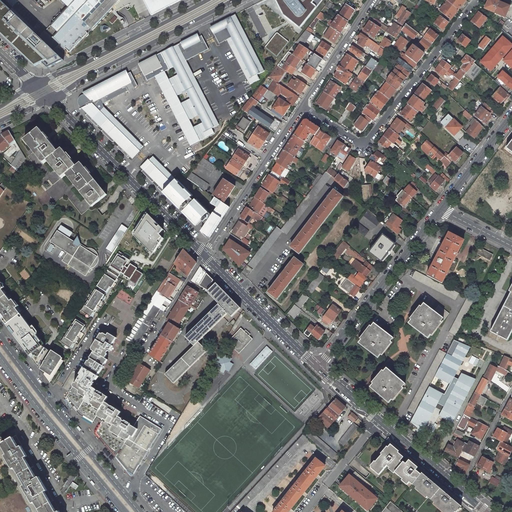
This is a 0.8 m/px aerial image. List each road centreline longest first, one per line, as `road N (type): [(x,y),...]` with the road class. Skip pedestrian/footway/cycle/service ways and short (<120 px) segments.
road 1 (residential): [(204,254),(116,391),(170,423),(137,479)]
road 2 (residential): [(302,104),(363,144),(473,0)]
road 3 (secondary): [(139,511),(0,337)]
road 4 (tertiary): [(49,100),(204,254)]
road 5 (tertiary): [(49,100),(234,0)]
road 6 (residential): [(317,367),(439,208)]
road 7 (secondary): [(0,357),(125,511)]
road 8 (tertiary): [(207,0),(33,85)]
road 9 (residential): [(302,104),(204,254)]
road 10 (tertiary): [(204,254),(317,367)]
road 11 (residential): [(370,0),(302,104)]
